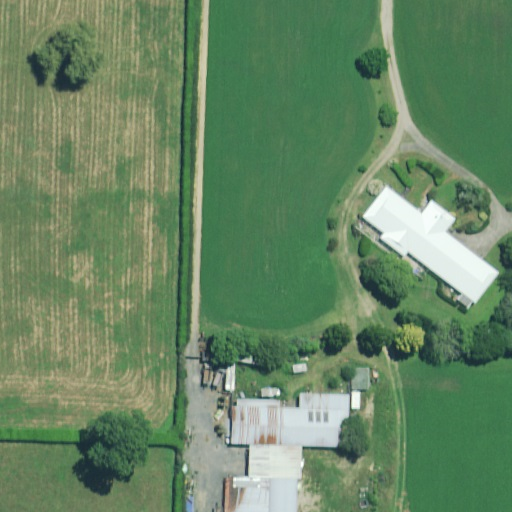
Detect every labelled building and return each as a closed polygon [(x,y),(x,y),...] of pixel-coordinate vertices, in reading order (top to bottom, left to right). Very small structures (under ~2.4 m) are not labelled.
[(421,215),(385,187),(355,227),(423,279),(429,269),(463,295),(458,301),(470,310),(498,273),(445,233),(455,219),(431,201),(421,215)] [(293,365),(293,375),(308,374),(307,364),(293,365)] [(370,390),(370,368),(353,368),(352,390),(370,390)] [(465,379),(434,380),(434,393),(465,392),(465,379)] [(280,388),(259,389),(259,398),(281,397),(280,388)] [(360,393),(353,392),(351,409),(359,410),(360,393)] [(298,396),(298,406),(279,406),(279,402),(231,401),(230,446),(346,449),(348,397),(298,396)] [(295,511),(297,479),(235,477),(233,511),(295,511)]
